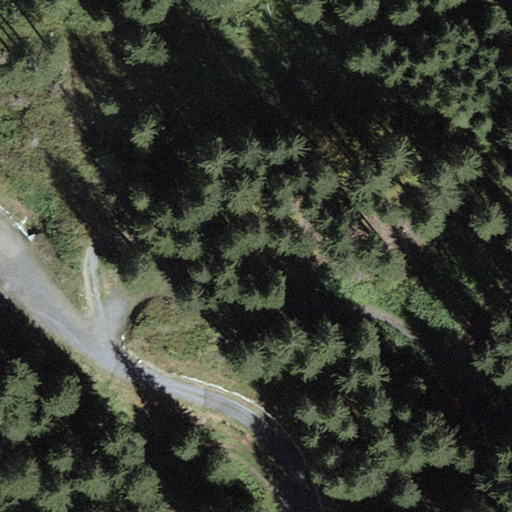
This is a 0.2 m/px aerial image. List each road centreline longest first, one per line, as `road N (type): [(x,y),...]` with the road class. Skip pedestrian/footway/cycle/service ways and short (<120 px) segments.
road 1 (track): [(79,347),(99,248),(123,240),(233,294),(380,313),(424,342),(511,377)]
road 2 (track): [(297,496),(216,449),(133,453),(81,436),(0,428)]
road 3 (track): [(297,496),(285,452),(265,429),(79,347)]
road 4 (track): [(79,347),(0,233)]
